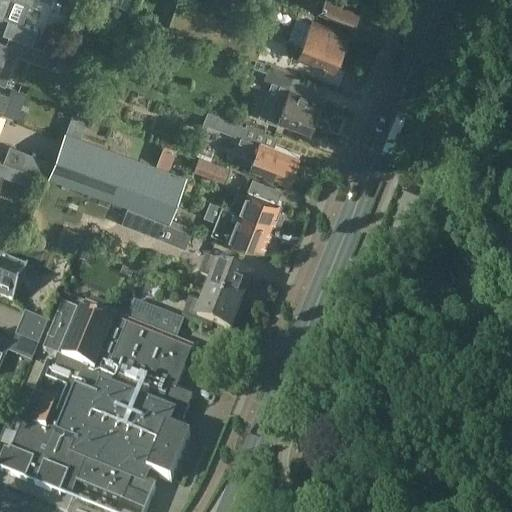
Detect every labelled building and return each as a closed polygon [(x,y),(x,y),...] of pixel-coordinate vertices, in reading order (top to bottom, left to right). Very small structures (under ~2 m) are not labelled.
[(0,0),(0,15),(2,16),(8,0),(24,0),(32,3),(32,0),(45,0),(52,2),(52,0),(0,0)] [(324,0),(321,10),(353,22),(361,0),(324,0)] [(257,58),(266,34),(178,2),(169,27),(257,59),(257,58)] [(28,43),(32,44),(38,29),(9,19),(4,34),(28,43)] [(288,39),(287,43),(290,52),(299,55),(335,69),(349,34),(313,20),(303,45),(288,39)] [(8,45),(0,41),(0,67),(6,51),(8,45)] [(32,44),(28,43),(23,56),(38,61),(43,48),(32,44)] [(216,46),(210,62),(226,67),(231,51),(216,46)] [(43,48),(38,61),(47,65),(52,51),(43,48)] [(52,51),(47,65),(52,67),(60,61),(62,55),(52,51)] [(257,58),(257,59),(254,66),(267,71),(269,64),(271,64),(271,63),(257,58)] [(86,64),(71,59),(68,64),(71,74),(81,78),(86,64)] [(267,71),(264,78),(272,81),(280,84),(267,120),(278,124),(279,121),(309,132),(322,99),(318,97),(315,97),(292,88),(297,73),(271,64),(269,64),(267,71)] [(82,82),(104,91),(110,76),(88,68),(82,82)] [(0,91),(0,113),(1,114),(9,95),(0,91)] [(241,138),(246,126),(208,111),(203,123),(241,138)] [(88,119),(73,113),(66,132),(82,137),(88,119)] [(66,132),(64,131),(53,162),(49,176),(48,178),(140,210),(156,163),(66,132)] [(247,136),(243,147),(246,155),(255,158),(251,168),(289,182),(300,156),(247,136)] [(164,144),(157,164),(170,168),(177,149),(164,144)] [(27,152),(21,169),(34,174),(35,171),(49,176),(53,162),(27,152)] [(194,170),(198,172),(225,182),(231,168),(199,156),(194,170)] [(3,162),(0,160),(0,173),(5,176),(31,185),(35,174),(34,174),(21,169),(4,162),(3,162)] [(157,164),(156,163),(140,210),(171,221),(187,174),(170,168),(157,164)] [(247,193),(237,190),(230,209),(273,225),(274,222),(278,224),(281,222),(284,214),(283,210),(279,209),(282,202),(248,189),(247,193)] [(230,209),(211,201),(205,217),(215,221),(211,232),(263,252),(273,225),(230,209)] [(83,229),(67,222),(57,246),(73,253),(83,229)] [(165,222),(163,226),(158,238),(186,249),(192,233),(174,225),(170,224),(165,222)] [(0,249),(0,297),(12,302),(12,304),(13,304),(28,267),(27,267),(26,268),(3,259),(6,252),(0,249)] [(207,260),(200,278),(212,283),(208,294),(245,309),(251,292),(248,291),(252,282),(233,275),(234,270),(207,260)] [(132,283),(137,269),(124,264),(119,278),(132,283)] [(202,307),(190,302),(185,316),(231,334),(235,324),(238,325),(245,309),(208,294),(202,307)] [(133,302),(126,320),(150,330),(157,312),(133,302)] [(4,453),(0,463),(0,473),(60,497),(61,494),(67,496),(71,498),(76,486),(116,502),(122,505),(139,511),(145,511),(156,487),(159,480),(170,484),(189,438),(178,433),(184,416),(191,400),(192,398),(181,394),(175,392),(192,351),(173,343),(175,340),(150,330),(126,320),(84,304),(81,313),(61,306),(42,353),(56,358),(53,366),(46,363),(9,455),(4,453)] [(182,322),(157,312),(150,330),(175,340),(182,322)] [(48,324),(25,315),(20,327),(43,336),(48,324)] [(20,327),(15,339),(39,348),(43,336),(20,327)] [(0,368),(5,358),(6,358),(10,349),(0,344),(0,368)] [(29,346),(26,353),(35,356),(38,349),(29,346)] [(220,358),(208,353),(201,369),(213,374),(220,358)]
